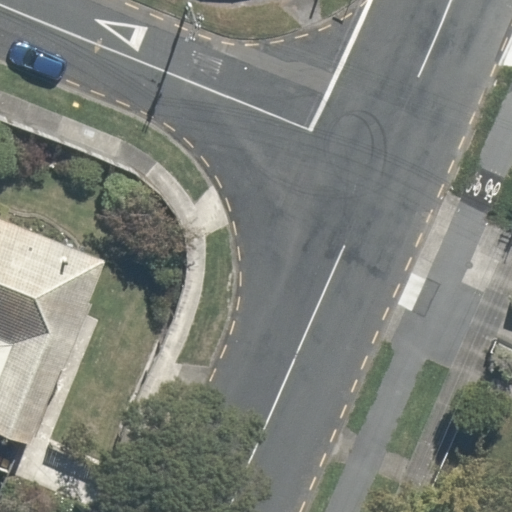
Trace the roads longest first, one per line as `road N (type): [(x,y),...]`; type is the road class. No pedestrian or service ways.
road 1 (residential): [(381,162),(0,4)]
road 2 (tertiary): [(226,511),(381,162)]
road 3 (tertiary): [(381,162),(451,0)]
